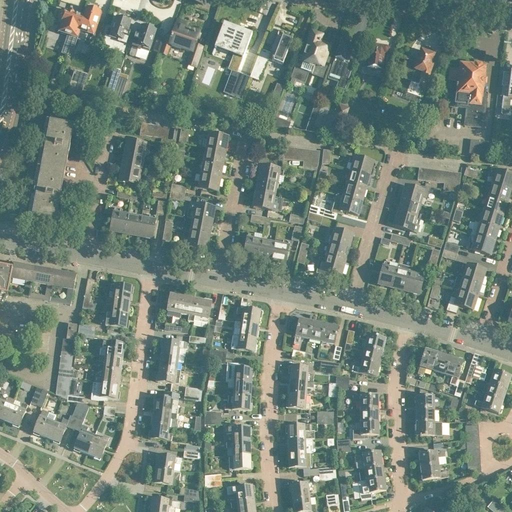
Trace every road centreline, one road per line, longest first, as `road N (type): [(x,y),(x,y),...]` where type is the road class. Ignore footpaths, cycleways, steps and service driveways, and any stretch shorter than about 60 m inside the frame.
road 1 (residential): [(80,511),(126,446),(151,270)]
road 2 (residential): [(273,511),(266,396),(282,293)]
road 3 (residential): [(406,504),(394,398),(410,322)]
road 4 (residential): [(349,307),(394,151)]
road 5 (residential): [(218,281),(246,130)]
road 6 (residential): [(86,259),(111,116)]
road 7 (tertiary): [(0,143),(25,0)]
road 8 (residential): [(0,365),(49,385),(58,312)]
